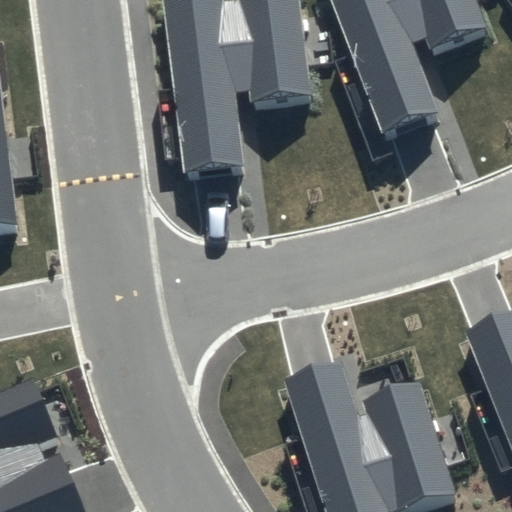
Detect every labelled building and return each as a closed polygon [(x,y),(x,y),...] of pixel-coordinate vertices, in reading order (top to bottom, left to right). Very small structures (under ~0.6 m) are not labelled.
[(311,94),(300,0),(238,0),(239,0),(224,1),(223,0),(163,0),(183,171),(244,165),(236,92),(250,90),(251,100),(311,94)] [(487,24),(477,0),(332,0),(380,130),(438,109),(413,40),(426,35),(429,45),(487,24)] [(0,233),(18,231),(2,76),(0,76),(0,233)] [(511,312),(463,333),(511,450),(511,312)] [(388,511),(388,510),(452,492),(420,382),(368,397),(373,415),(360,419),(343,361),(284,378),(323,511),(388,511)] [(55,436),(32,378),(0,391),(0,511),(85,511),(60,449),(43,457),(37,443),(55,436)]
